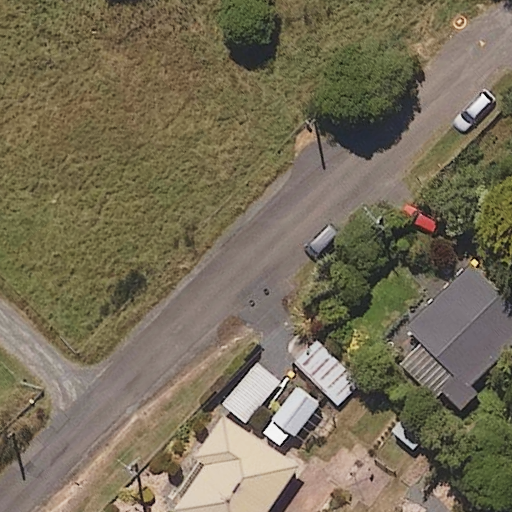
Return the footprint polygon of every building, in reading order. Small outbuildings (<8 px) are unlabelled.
[(406,359),(459,409),(480,388),(474,382),(511,342),(511,305),(469,264),(407,328),(422,342),(406,359)] [(359,383),(317,341),(295,363),(338,405),(359,383)] [(279,382),(257,363),(223,403),(245,422),(279,382)] [(263,432),(280,445),(290,432),(295,436),(318,405),(296,388),(263,432)] [(266,511),(297,466),(222,415),(194,457),(206,465),(175,511),(176,511),(266,511)]
